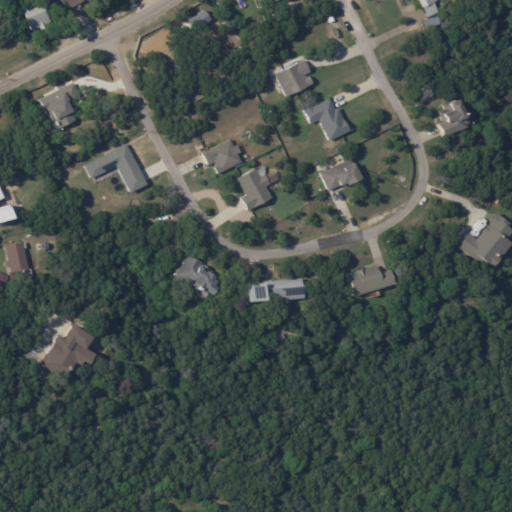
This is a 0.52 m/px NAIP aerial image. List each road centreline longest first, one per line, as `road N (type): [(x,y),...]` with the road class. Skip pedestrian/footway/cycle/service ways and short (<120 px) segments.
road 1 (residential): [(100,34),(191,213),(246,256),(372,228),(412,204),(413,152),(341,0)]
road 2 (tertiary): [(0,85),(163,0)]
